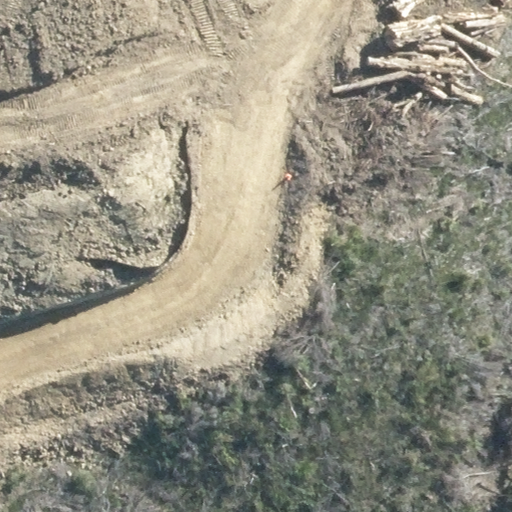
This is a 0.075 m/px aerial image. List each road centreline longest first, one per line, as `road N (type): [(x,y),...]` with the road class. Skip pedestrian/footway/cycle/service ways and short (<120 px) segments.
road 1 (trunk): [(368,0),(307,226),(206,511)]
road 2 (trunk): [(119,511),(243,150),(281,0)]
